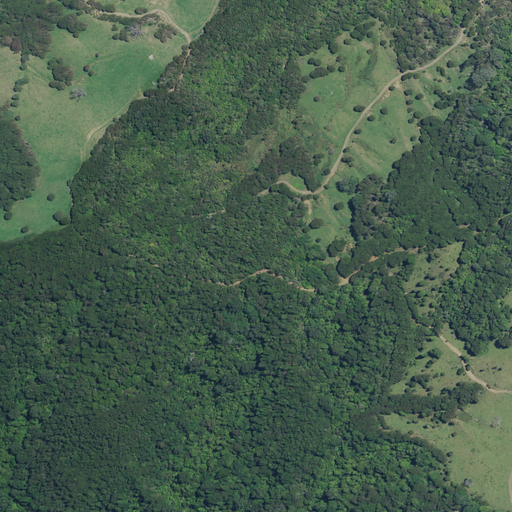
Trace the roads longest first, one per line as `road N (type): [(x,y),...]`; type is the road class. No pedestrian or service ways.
road 1 (track): [(72,196),(72,224),(107,248),(194,276),(235,284),(263,270),(306,285),(366,267),(400,279),(416,315),(480,380),(511,394)]
road 2 (track): [(72,196),(123,200),(142,217),(230,204),(277,177),(315,189),(333,173),(368,105),(394,77),(466,34),(482,0)]
road 3 (track): [(219,0),(208,28),(96,141),(72,196)]
road 4 (track): [(194,43),(159,9),(139,16),(87,0)]
